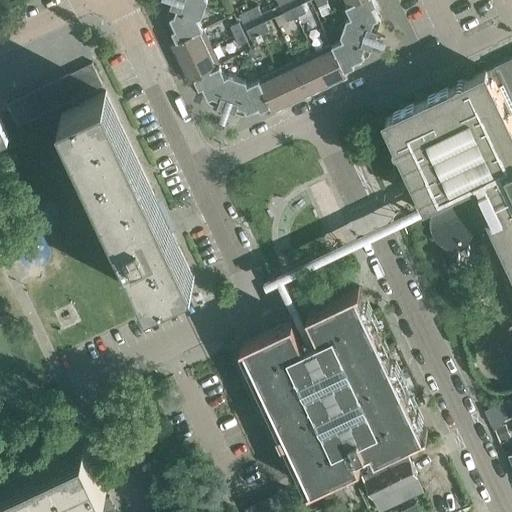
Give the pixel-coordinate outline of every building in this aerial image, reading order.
[(172,0),(168,12),(176,28),(198,17),(203,15),(205,7),(186,0),(172,0)] [(344,0),(351,15),(374,5),(377,3),(375,0),(344,0)] [(302,3),(293,7),(297,16),(306,11),(302,3)] [(258,5),(249,9),(253,18),(262,13),(258,5)] [(347,18),(344,26),(384,40),(385,37),(376,34),(381,20),(374,5),(351,15),(347,18)] [(297,16),(293,7),(284,12),(288,20),(297,16)] [(253,18),(249,9),(240,13),(244,22),(253,18)] [(174,51),(179,61),(212,46),(198,17),(176,28),(172,29),(176,39),(173,41),(178,49),(174,51)] [(265,20),(256,25),(260,33),(269,29),(265,20)] [(231,26),(235,35),(244,31),(239,22),(231,26)] [(260,33),(256,25),(247,29),(251,38),(260,33)] [(341,34),(343,38),(353,61),(369,53),(374,40),(383,43),(384,40),(344,26),(341,34)] [(244,31),(235,35),(239,44),(248,40),(244,31)] [(343,38),(314,52),(330,85),(340,80),(338,77),(347,73),(345,69),(355,64),(353,61),(343,38)] [(200,87),(203,85),(225,75),(212,46),(179,61),(184,72),(187,70),(191,79),(195,77),(200,87)] [(314,52),(296,61),(310,90),(318,86),(319,90),(330,85),(314,52)] [(474,228),(475,220),(477,219),(511,293),(511,56),(494,65),(494,66),(487,69),(486,69),(386,116),(397,138),(394,141),(395,145),(398,148),(402,148),(419,184),(412,188),(418,200),(425,197),(426,201),(434,197),(438,204),(436,206),(434,209),(432,211),(431,215),(431,218),(430,222),(431,225),(432,228),(433,232),(437,237),(443,241),(450,243),(456,243),(464,240),(470,235),(474,228)] [(296,61),(278,69),(293,102),(303,97),(302,94),(310,90),(296,61)] [(93,62),(82,67),(92,89),(103,84),(93,62)] [(82,67),(71,72),(82,94),(92,89),(82,67)] [(278,69),(248,83),(259,105),(261,109),(271,104),(272,108),(281,104),(283,107),(293,102),(278,69)] [(71,72),(61,77),(71,99),(82,94),(71,72)] [(221,115),(223,116),(238,76),(230,73),(225,75),(203,85),(211,101),(224,106),(221,115)] [(238,76),(223,116),(227,117),(230,108),(243,113),(259,105),(248,83),(246,79),(238,76)] [(61,77),(50,82),(61,104),(71,99),(61,77)] [(50,82),(40,88),(50,109),(61,104),(50,82)] [(40,88),(29,93),(39,114),(50,109),(40,88)] [(61,113),(149,299),(194,277),(194,276),(193,276),(107,92),(106,91),(61,113)] [(29,93),(19,98),(29,119),(39,114),(29,93)] [(29,119),(19,98),(8,103),(18,125),(29,119)] [(7,130),(0,115),(0,138),(9,134),(7,130)] [(412,195),(408,184),(393,190),(397,201),(412,195)] [(425,197),(418,200),(259,276),(264,286),(275,281),(292,318),(294,323),(305,317),(286,276),(438,204),(434,197),(426,201),(425,197)] [(242,345),(245,343),(311,484),(309,485),(310,487),(361,462),(357,454),(372,447),(376,456),(428,431),(427,429),(424,430),(358,290),(361,289),(360,287),(308,311),(310,315),(305,317),(294,323),(292,318),(241,343),(242,345)] [(511,396),(485,409),(492,425),(511,415),(511,396)] [(0,483),(0,511),(55,511),(106,489),(85,444),(0,483)] [(366,481),(379,511),(424,490),(412,460),(366,481)] [(284,488),(243,507),(245,511),(270,511),(291,502),(284,488)] [(88,506),(90,511),(104,511),(115,507),(110,496),(88,506)] [(397,511),(423,511),(418,501),(397,510),(397,511)]
